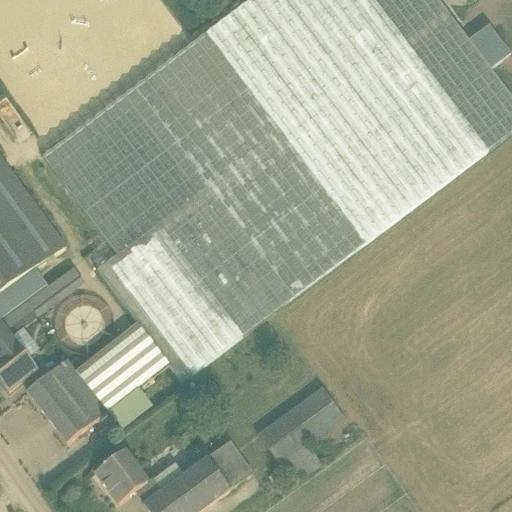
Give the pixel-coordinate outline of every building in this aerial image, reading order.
[(0,382),(9,395),(24,384),(30,392),(27,394),(69,448),(108,417),(108,416),(168,369),(183,388),(366,247),(511,136),(511,99),(436,0),(253,0),(41,161),(117,260),(96,275),(136,327),(75,374),(67,363),(43,382),(37,373),(37,372),(19,349),(10,339),(0,325),(0,382)] [(0,298),(36,272),(66,251),(0,160),(0,298)] [(0,323),(1,324),(0,324),(0,325),(10,339),(38,318),(35,314),(82,280),(74,270),(48,288),(0,322),(0,323)] [(322,391),(260,436),(282,467),(308,448),(309,447),(344,422),(322,391)] [(198,405),(197,394),(183,396),(185,407),(198,405)] [(127,455),(97,477),(119,507),(135,496),(139,492),(148,504),(143,507),(146,511),(204,511),(231,493),(208,461),(208,460),(184,478),(176,466),(153,482),(148,485),(127,455)]
